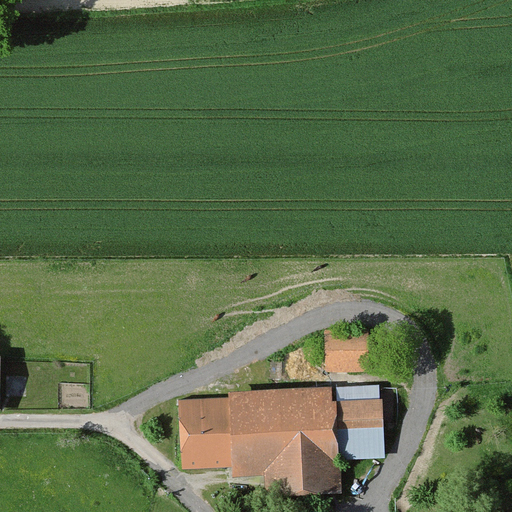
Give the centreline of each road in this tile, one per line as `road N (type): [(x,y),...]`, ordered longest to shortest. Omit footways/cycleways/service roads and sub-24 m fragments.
road 1 (track): [(427,377),(408,329),(367,311),(289,329),(197,389),(110,423)]
road 2 (track): [(0,421),(110,423),(209,511)]
road 3 (track): [(364,511),(399,472),(427,377)]
